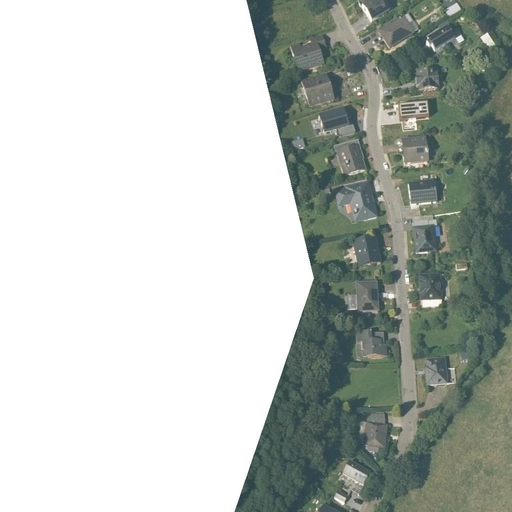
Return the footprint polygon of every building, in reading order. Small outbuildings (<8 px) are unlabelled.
[(381,0),(374,0),(361,8),(371,24),(390,13),(381,0)] [(457,9),(445,16),(449,22),(460,14),(457,9)] [(403,16),(378,32),(389,50),(414,35),(403,16)] [(446,29),(427,42),(428,44),(425,46),(428,51),(431,49),(434,54),(454,42),(446,29)] [(311,44),(292,51),(299,73),(325,65),(320,49),(326,47),(322,35),(309,39),(311,44)] [(438,72),(417,74),(417,79),(415,79),(416,88),(418,88),(418,93),(440,91),(438,72)] [(326,76),(301,84),(309,110),(335,102),(326,76)] [(427,108),(398,111),(400,124),(428,121),(427,108)] [(343,112),(317,120),(322,138),(337,134),(348,130),(347,125),(343,112)] [(348,130),(337,134),(339,141),(355,135),(352,124),(347,125),(348,130)] [(426,139),(401,142),(404,168),(429,165),(426,139)] [(334,149),(336,155),(359,148),(358,142),(334,149)] [(302,143),(291,147),(293,154),(304,151),(302,143)] [(359,148),(336,155),(344,179),(365,173),(362,162),(364,162),(359,148)] [(420,177),(421,184),(434,182),(433,176),(420,177)] [(421,184),(408,185),(411,207),(436,204),(434,182),(421,184)] [(345,192),(334,195),(338,211),(349,208),(354,225),(378,219),(369,184),(344,190),(345,192)] [(413,223),(414,230),(429,228),(428,221),(413,223)] [(414,230),(412,230),(416,256),(437,253),(434,227),(429,228),(414,230)] [(357,272),(381,267),(376,241),(352,245),(357,272)] [(441,275),(418,277),(420,304),(422,304),(440,303),(442,303),(441,275)] [(377,285),(355,287),(357,316),(379,315),(377,285)] [(372,335),(355,336),(355,346),(361,346),(362,362),(387,361),(387,348),(384,348),(381,348),(381,343),(372,344),(372,337),(372,335)] [(383,336),(372,337),(372,344),(381,343),(381,348),(384,348),(383,336)] [(469,354),(460,355),(461,364),(470,363),(469,354)] [(445,362),(425,364),(425,371),(424,371),(426,390),(448,388),(445,362)] [(365,426),(384,428),(384,418),(359,420),(360,427),(365,428),(365,426)] [(360,427),(359,420),(352,420),(352,429),(358,428),(360,427)] [(365,428),(363,451),(385,454),(388,429),(384,428),(365,426),(365,428)] [(369,478),(348,467),(342,478),(363,489),(369,478)] [(319,493),(312,489),(308,494),(315,498),(319,493)] [(346,500),(337,495),(334,501),(343,506),(346,500)]
